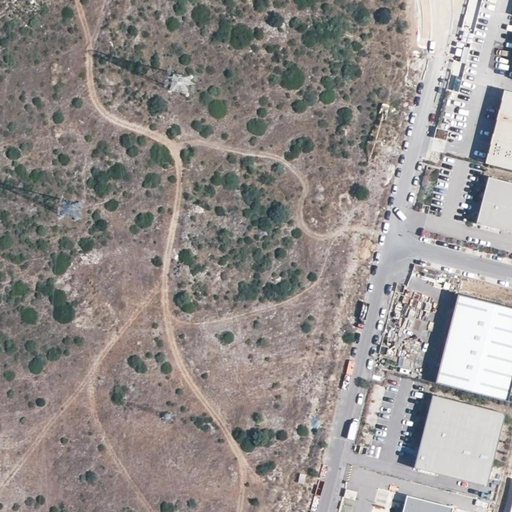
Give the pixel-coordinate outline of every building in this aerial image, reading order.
[(474,32),(477,19),(465,16),(462,28),(474,32)] [(511,170),(511,92),(504,91),(486,164),(511,170)] [(446,141),(449,131),(436,128),(434,138),(446,141)] [(511,232),(511,183),(489,177),(483,198),(488,200),(477,224),(511,232)] [(477,224),(488,200),(483,198),(477,224)] [(509,402),(511,388),(511,309),(459,296),(436,383),(509,402)] [(487,487),(505,414),(433,395),(414,468),(487,487)] [(379,459),(381,448),(368,445),(366,456),(379,459)] [(300,474),(298,483),(304,485),(306,475),(300,474)] [(344,497),(355,500),(357,492),(346,489),(344,497)] [(407,496),(402,511),(452,511),(453,508),(407,496)]
